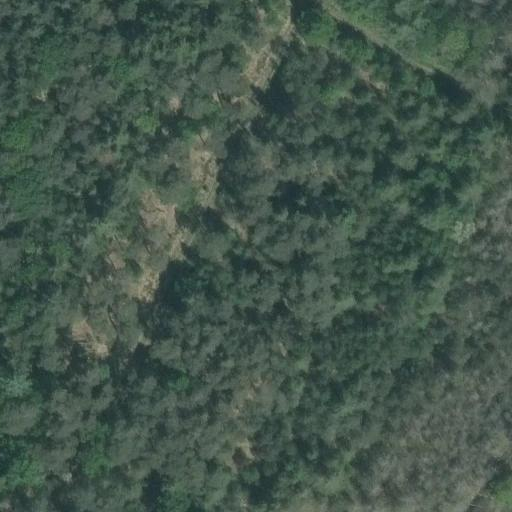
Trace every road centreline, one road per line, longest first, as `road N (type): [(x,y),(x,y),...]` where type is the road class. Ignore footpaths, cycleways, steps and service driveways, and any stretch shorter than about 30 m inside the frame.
road 1 (track): [(308,0),(47,511)]
road 2 (track): [(511,117),(308,0)]
